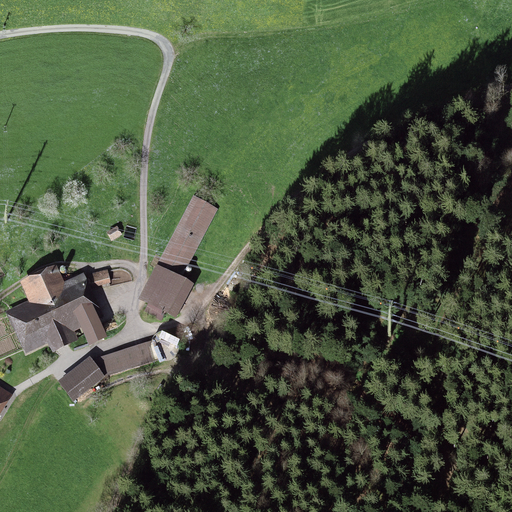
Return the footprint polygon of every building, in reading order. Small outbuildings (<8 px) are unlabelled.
[(193,197),(156,268),(181,281),(218,210),(193,197)] [(117,228),(106,234),(111,242),(122,236),(117,228)] [(65,285),(57,268),(20,286),(28,302),(5,313),(26,355),(48,345),(52,354),(78,341),(75,333),(104,319),(83,276),(65,285)] [(164,316),(176,323),(194,288),(181,281),(156,268),(138,302),(147,307),(144,313),(161,322),(164,316)] [(111,284),(107,271),(86,276),(90,289),(111,284)] [(154,340),(155,338),(93,358),(62,381),(74,396),(101,374),(162,355),(160,354),(155,349),(154,340)] [(0,417),(13,396),(0,388),(0,417)]
